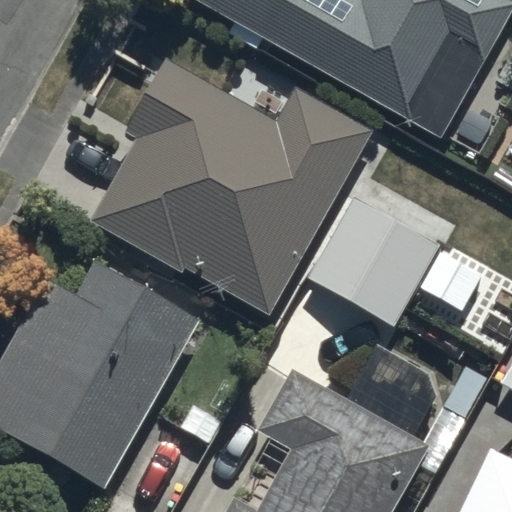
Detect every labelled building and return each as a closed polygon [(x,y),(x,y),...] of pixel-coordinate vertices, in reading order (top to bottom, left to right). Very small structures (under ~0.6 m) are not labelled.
[(203,0),(199,8),(403,122),(447,44),(483,64),(509,17),(478,0),(379,0),(364,27),(317,0),(203,0)] [(136,144),(149,151),(103,232),(275,328),(378,144),(301,101),(282,136),(175,76),(136,144)] [(435,262),(359,218),(315,295),(391,338),(435,262)] [(0,436),(109,499),(198,344),(103,289),(90,311),(65,297),(0,408),(0,436)] [(397,511),(426,463),(303,393),(269,453),(305,474),(283,511),(397,511)] [(511,511),(511,487),(496,479),(479,511),(511,511)]
